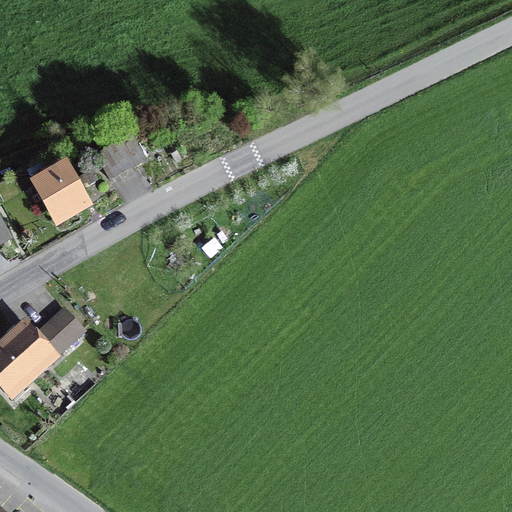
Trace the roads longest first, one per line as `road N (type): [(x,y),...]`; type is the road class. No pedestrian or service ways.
road 1 (residential): [(0,291),(395,92)]
road 2 (unclassified): [(395,92),(511,35)]
